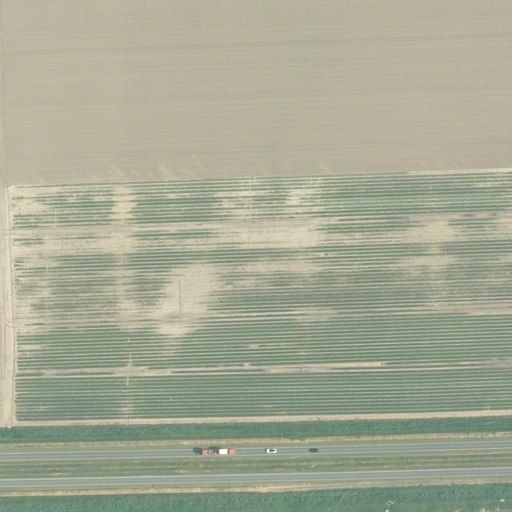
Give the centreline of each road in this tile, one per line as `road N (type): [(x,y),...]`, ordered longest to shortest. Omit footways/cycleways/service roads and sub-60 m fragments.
road 1 (trunk): [(0,483),(511,470)]
road 2 (trunk): [(511,445),(0,457)]
